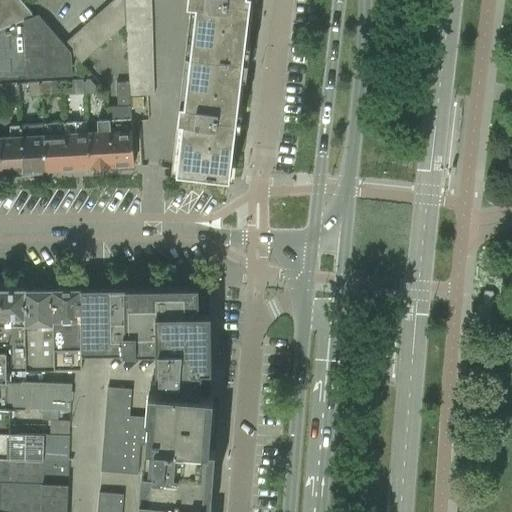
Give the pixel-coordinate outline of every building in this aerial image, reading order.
[(0,0),(0,29),(23,20),(33,17),(19,0),(0,0)] [(61,4),(55,0),(33,0),(55,14),(61,4)] [(125,24),(123,0),(112,0),(98,12),(116,32),(125,24)] [(123,0),(125,24),(128,82),(130,96),(142,95),(146,95),(154,94),(150,0),(123,0)] [(189,53),(189,54),(242,60),(242,58),(239,58),(240,43),(243,44),(243,42),(241,42),(242,29),(245,29),(245,28),(242,28),(244,15),(247,15),(247,13),(244,13),(244,8),(240,8),(241,0),(186,0),(186,3),(197,5),(195,14),(194,14),(194,16),(195,16),(194,25),(192,25),(192,26),(194,27),(193,36),(191,36),(191,38),(192,38),(191,54),(189,53)] [(107,40),(116,32),(98,12),(90,20),(107,40)] [(0,29),(0,79),(27,78),(74,76),(79,76),(84,75),(87,72),(38,15),(33,17),(23,20),(0,29)] [(98,48),(107,40),(90,20),(81,28),(98,48)] [(90,55),(98,48),(81,28),(72,36),(90,55)] [(81,63),(90,55),(72,36),(64,43),(81,63)] [(242,60),(189,54),(189,55),(191,55),(189,70),(187,70),(187,72),(189,72),(187,81),(186,81),(186,83),(187,83),(186,93),(185,92),(185,94),(186,94),(185,104),(178,103),(176,121),(183,122),(182,131),(180,131),(180,133),(182,133),(181,142),(179,142),(179,143),(180,143),(179,153),(178,153),(178,154),(179,155),(177,170),(175,169),(175,171),(228,177),(228,175),(225,175),(227,160),(229,160),(230,159),(227,159),(228,146),(231,146),(231,145),(229,144),(230,131),(233,132),(233,130),(230,130),(233,106),(236,106),(236,105),(233,104),(235,91),(238,91),(238,90),(235,90),(237,77),(239,77),(239,76),(237,76),(238,61),(242,61),(242,60)] [(83,79),(72,80),(73,94),(84,94),(83,79)] [(87,79),(83,79),(84,94),(95,93),(95,86),(87,79)] [(39,81),(27,82),(28,95),(28,97),(40,96),(40,94),(39,82),(39,81)] [(49,81),(39,81),(39,82),(40,94),(40,96),(50,95),(50,94),(49,81)] [(7,83),(5,83),(6,98),(18,97),(18,96),(17,82),(7,83)] [(107,108),(108,120),(111,167),(114,167),(114,165),(119,165),(119,166),(134,165),(131,113),(130,109),(130,96),(128,82),(114,82),(116,107),(107,108)] [(130,109),(143,109),(142,97),(142,95),(130,96),(130,109)] [(98,132),(87,132),(89,168),(103,167),(103,166),(108,165),(108,167),(111,167),(108,120),(97,121),(98,132)] [(75,122),(64,123),(67,169),(70,169),(70,166),(74,166),(75,167),(76,167),(78,169),(89,168),(87,132),(86,122),(75,122)] [(53,124),(42,124),(42,135),(44,171),(55,170),(57,168),(59,168),(59,167),(64,167),(64,169),(67,169),(64,123),(54,124),(53,124)] [(30,125),(20,126),(23,172),(26,172),(26,170),(31,170),(31,172),(44,171),(42,135),(42,124),(30,125)] [(9,137),(0,137),(0,173),(15,173),(15,171),(19,171),(20,172),(23,172),(20,126),(9,126),(9,137)] [(190,288),(107,289),(108,353),(156,353),(156,381),(162,381),(162,384),(162,391),(199,394),(201,371),(210,370),(212,370),(212,346),(211,313),(211,298),(208,298),(198,289),(190,289),(190,288)] [(81,354),(84,354),(84,289),(53,290),(54,370),(82,370),(81,354)] [(94,353),(108,353),(107,289),(95,289),(84,289),(84,354),(94,353)] [(10,371),(26,370),(25,290),(3,290),(3,291),(1,291),(1,348),(10,348),(10,371)] [(26,370),(54,370),(53,290),(25,290),(26,370)] [(478,315),(486,316),(487,316),(487,315),(488,315),(489,314),(489,311),(492,309),(493,294),(493,293),(493,292),(492,292),(491,291),(490,291),(484,291),(483,293),(482,305),(478,305),(477,306),(477,307),(476,313),(477,314),(478,315)] [(71,383),(6,382),(0,381),(0,407),(7,408),(70,410),(71,387),(71,383)] [(151,461),(147,510),(171,511),(204,511),(207,476),(212,476),(214,448),(209,448),(214,395),(199,394),(162,391),(157,391),(154,418),(129,416),(132,389),(107,387),(100,471),(137,474),(140,444),(151,445),(149,460),(151,461)] [(6,434),(6,433),(0,432),(0,458),(68,460),(69,435),(6,434)] [(0,486),(67,489),(68,460),(0,458),(0,486)] [(0,511),(66,511),(67,489),(0,486),(0,511)] [(171,511),(147,510),(146,511),(121,511),(123,493),(99,492),(97,511),(171,511)]
